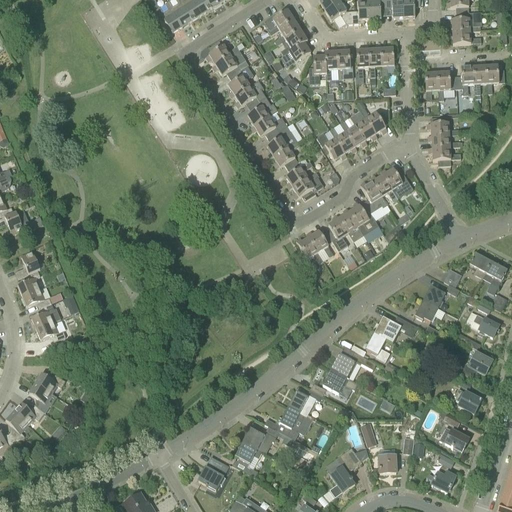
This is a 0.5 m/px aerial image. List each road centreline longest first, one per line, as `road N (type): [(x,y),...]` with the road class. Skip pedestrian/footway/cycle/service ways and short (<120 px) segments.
road 1 (residential): [(410,150),(392,151),(351,177),(341,199),(295,228),(184,54),(267,0)]
road 2 (residential): [(158,455),(258,388),(395,275),(459,240)]
road 3 (residential): [(42,511),(158,455)]
road 4 (residential): [(403,36),(325,40),(298,0)]
